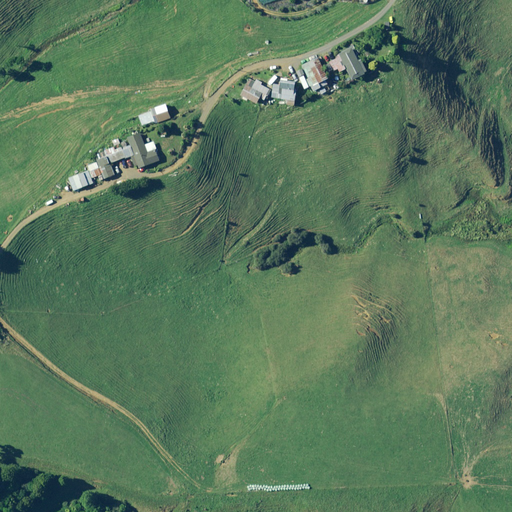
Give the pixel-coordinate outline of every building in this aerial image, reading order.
[(365,73),(353,48),(340,54),(343,60),(336,64),(341,74),(348,70),(353,80),(365,73)] [(327,79),(329,78),(319,57),(303,64),(309,78),(307,79),(311,86),(319,83),(321,87),(320,88),(322,94),(329,91),(326,85),(330,83),(327,79)] [(256,80),(250,77),(240,96),(247,100),(248,98),(258,103),(261,97),(265,99),(270,89),(262,84),(263,82),(257,79),(256,80)] [(297,81),(280,80),(280,84),(274,84),(272,97),(295,100),(297,81)] [(156,120),(152,111),(140,115),(143,125),(156,120)] [(90,164),(94,177),(103,174),(104,178),(115,175),(111,162),(133,155),(137,168),(160,160),(153,139),(145,142),(142,133),(128,137),(131,145),(129,146),(128,142),(96,153),(99,162),(90,164)] [(94,182),(90,170),(70,178),(74,190),(94,182)]
